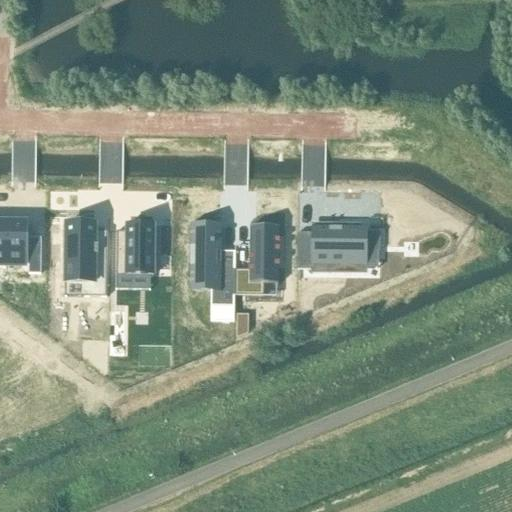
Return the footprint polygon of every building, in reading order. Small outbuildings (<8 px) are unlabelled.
[(0,265),(28,266),(28,275),(41,275),(41,239),(26,239),(27,225),(0,225),(0,265)] [(66,225),(65,298),(106,298),(107,232),(96,232),(96,225),(66,225)] [(196,268),(191,268),(190,291),(211,292),(211,323),(234,323),(234,297),(235,252),(221,252),(221,228),(196,227),(192,227),(192,225),(191,225),(190,247),(197,247),(196,268)] [(297,234),(297,270),(311,271),(311,274),(329,274),(329,269),(363,269),(364,252),(379,252),(380,252),(380,234),(364,233),(364,229),(360,229),(360,225),(344,225),(344,229),(312,229),(311,229),(311,234),(297,234)] [(116,232),(115,291),(150,291),(150,277),(153,277),(154,226),(127,226),(127,232),(116,232)] [(235,252),(234,297),(276,298),(276,286),(278,286),(279,229),(250,229),(250,250),(236,250),(236,252),(235,252)] [(95,357),(95,366),(106,366),(107,357),(95,357)]
